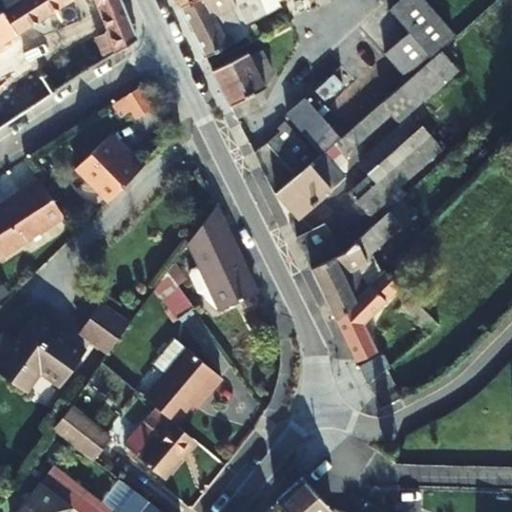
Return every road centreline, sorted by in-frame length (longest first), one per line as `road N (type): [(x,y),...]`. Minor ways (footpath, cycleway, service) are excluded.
road 1 (residential): [(163,45),(303,322),(313,407)]
road 2 (unknown): [(0,319),(70,252),(212,143)]
road 3 (residential): [(313,407),(367,425),(395,422),(454,392),(511,336)]
road 4 (residential): [(163,45),(0,151)]
road 5 (residential): [(313,407),(231,511)]
